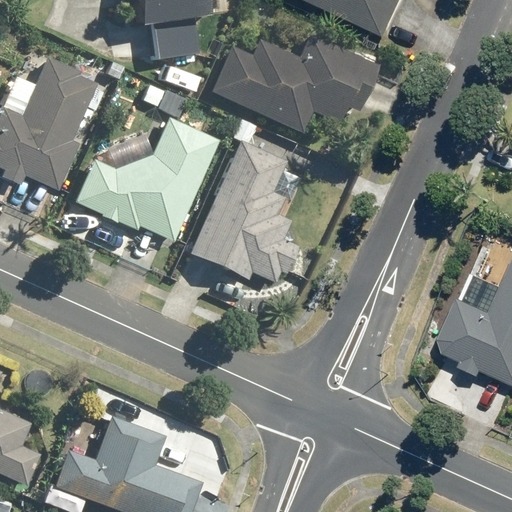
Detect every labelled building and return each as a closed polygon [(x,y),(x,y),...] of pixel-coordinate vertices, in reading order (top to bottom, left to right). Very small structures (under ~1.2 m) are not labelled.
[(150,24),(154,58),(198,52),(194,20),(209,18),(206,0),(135,0),(139,25),(150,24)] [(297,0),(392,39),(408,0),(297,0)] [(355,125),(380,67),(310,37),(301,58),(258,40),(251,58),(229,49),(210,92),(304,133),(315,108),(355,125)] [(71,141),(97,82),(47,60),(22,117),(3,107),(0,112),(0,166),(56,191),(68,166),(67,165),(77,145),(71,141)] [(171,245),(218,145),(169,122),(153,156),(118,169),(96,159),(77,203),(139,230),(171,245)] [(302,244),(287,240),(295,221),(278,215),(284,198),(270,193),(284,162),(241,143),(193,251),(233,269),(232,273),(255,281),(257,276),(270,282),(275,271),(293,276),(302,244)] [(511,285),(500,313),(467,299),(444,352),(470,363),(467,370),(487,379),(488,376),(511,385),(511,285)] [(0,474),(26,486),(40,454),(17,444),(27,424),(0,410),(0,375),(2,370),(0,369),(0,474)] [(200,483),(152,463),(163,433),(110,414),(94,461),(67,451),(54,483),(128,511),(190,511),(195,500),(193,499),(200,483)]
